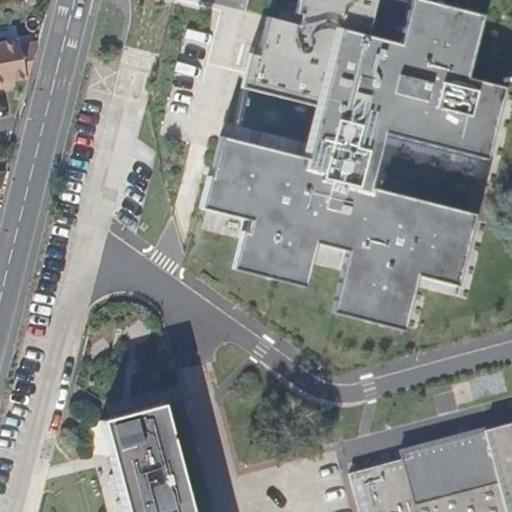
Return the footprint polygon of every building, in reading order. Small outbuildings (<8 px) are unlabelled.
[(455,211),(351,187),(363,132),(468,156),(485,83),(445,74),(459,12),(406,0),(386,0),(377,40),(350,34),(357,0),(279,0),(274,22),(249,16),(241,54),(233,53),(225,88),(289,103),(278,152),(197,133),(182,203),(230,214),(226,231),(221,230),(212,266),(287,283),(297,240),(329,248),(315,309),(387,326),(399,275),(438,284),(455,211)] [(0,87),(3,87),(2,82),(10,81),(30,77),(40,41),(19,45),(17,40),(0,42),(0,87)] [(188,511),(160,405),(101,421),(110,455),(125,511),(188,511)] [(511,415),(490,422),(511,500),(511,415)] [(110,455),(101,421),(86,425),(93,454),(110,455)] [(511,511),(511,500),(490,422),(397,447),(399,456),(412,501),(463,494),(468,511),(511,511)] [(412,501),(399,456),(348,470),(358,511),(468,511),(463,494),(412,501)]
